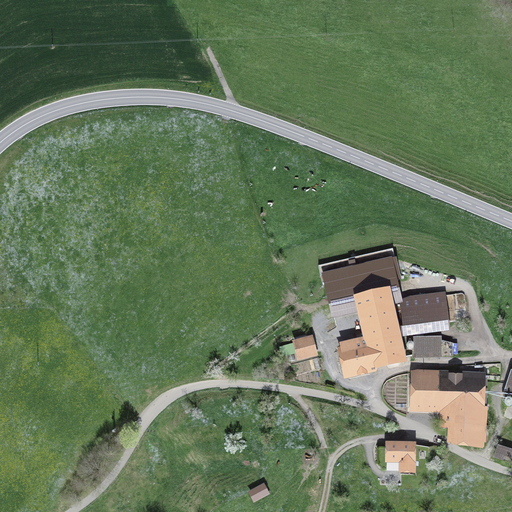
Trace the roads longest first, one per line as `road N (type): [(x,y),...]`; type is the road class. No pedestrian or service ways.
road 1 (secondary): [(0,142),(64,107),(178,98),(292,130),(511,219)]
road 2 (residential): [(70,511),(115,472),(158,404),(179,391),(236,383),(370,407)]
road 3 (residential): [(370,407),(511,472)]
road 4 (track): [(422,432),(337,452),(320,511)]
